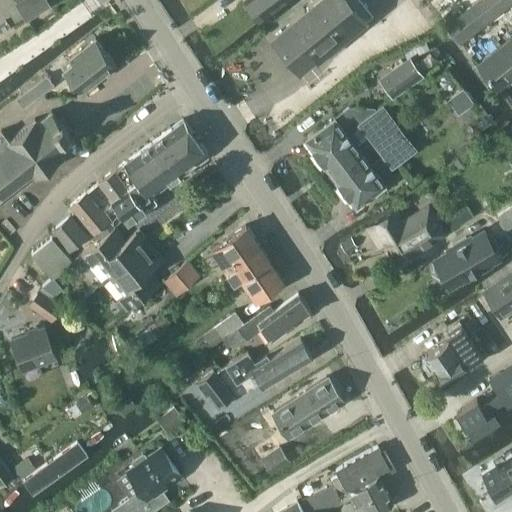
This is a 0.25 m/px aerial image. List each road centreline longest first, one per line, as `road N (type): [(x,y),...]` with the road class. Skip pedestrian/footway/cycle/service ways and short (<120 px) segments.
road 1 (tertiary): [(448,511),(193,82)]
road 2 (residential): [(0,288),(63,189),(193,82)]
